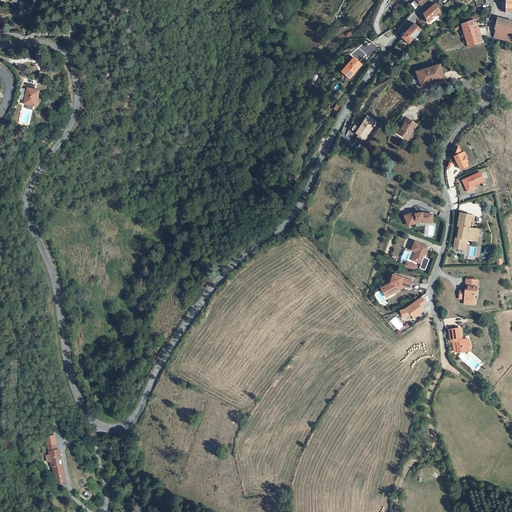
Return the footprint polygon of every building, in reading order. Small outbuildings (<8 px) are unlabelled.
[(415,0),(410,4),(416,11),(428,0),(415,0)] [(436,4),(424,14),(423,14),(427,20),(428,22),(438,14),(440,12),(436,4)] [(480,19),(479,15),(468,19),(468,22),(470,26),(476,25),(475,20),(480,19)] [(497,30),(495,37),(495,38),(511,42),(511,21),(498,19),(495,30),(497,30)] [(482,43),(476,26),(476,25),(470,26),(468,22),(462,24),(467,40),(465,41),(465,42),(467,42),(469,47),(482,43)] [(414,24),(405,35),(402,38),(409,44),(421,30),(414,24)] [(360,64),(353,58),(341,72),(349,79),(354,73),(353,72),(360,64)] [(424,87),(427,86),(423,73),(442,67),(442,65),(419,72),(424,87)] [(423,73),(427,86),(447,80),(442,67),(423,73)] [(39,91),(27,88),(24,104),(36,106),(39,91)] [(357,126),(354,132),(368,140),(378,123),(370,118),(363,130),(357,126)] [(402,134),(411,139),(420,125),(410,119),(405,127),(405,128),(402,134)] [(465,156),(463,157),(462,153),(460,150),(458,150),(455,157),(457,161),(459,164),(461,169),(468,166),(466,162),(468,161),(465,156)] [(480,173),(462,181),(467,193),(475,189),(474,186),(484,181),(480,173)] [(414,212),(404,216),(408,224),(416,221),(423,220),(423,222),(431,223),(433,215),(422,213),(415,214),(414,212)] [(455,238),(454,248),(462,249),(464,239),(467,240),(477,242),(479,229),(472,228),(470,228),(472,215),(459,213),(457,226),(459,226),(457,238),(455,238)] [(416,262),(415,264),(420,266),(423,259),(427,249),(414,243),(411,252),(415,254),(413,259),(415,259),(416,262)] [(423,259),(420,266),(419,270),(424,272),(428,261),(423,259)] [(406,263),(404,268),(413,271),(415,267),(406,263)] [(392,284),(386,288),(390,296),(400,291),(402,287),(406,288),(410,290),(413,282),(404,280),(404,279),(394,276),(392,284)] [(477,296),(478,295),(479,288),(476,287),(477,281),(468,280),(468,288),(470,288),(470,292),(468,292),(462,292),(462,300),(468,300),(468,304),(475,304),(475,302),(477,302),(477,296)] [(422,297),(406,308),(400,311),(403,318),(411,315),(414,319),(424,311),(421,306),(426,303),(422,297)] [(461,353),(474,351),(472,338),(466,340),(464,328),(452,331),(454,342),(459,341),(461,353)] [(52,468),(54,468),(57,484),(66,482),(63,466),(60,466),(59,460),(62,460),(61,454),(58,454),(58,451),(57,446),(49,447),(50,456),(52,455),(53,461),(51,461),(52,468)]
